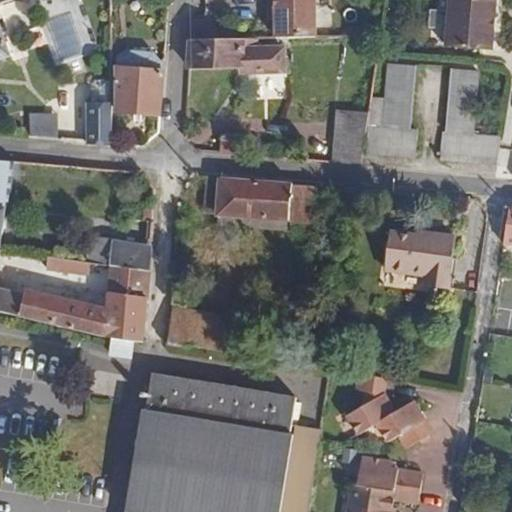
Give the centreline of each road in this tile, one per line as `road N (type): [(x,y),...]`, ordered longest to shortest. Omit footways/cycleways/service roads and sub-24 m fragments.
road 1 (residential): [(168,162),(511,190)]
road 2 (residential): [(168,162),(153,348)]
road 3 (residential): [(0,149),(168,162)]
road 4 (residential): [(181,0),(168,162)]
